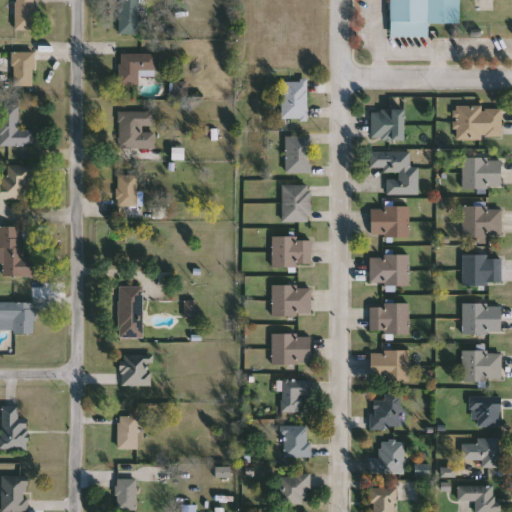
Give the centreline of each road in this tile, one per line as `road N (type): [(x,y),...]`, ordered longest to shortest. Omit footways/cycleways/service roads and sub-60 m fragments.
road 1 (residential): [(78,0),(76,511)]
road 2 (residential): [(341,0),(341,511)]
road 3 (residential): [(341,79),(511,81)]
